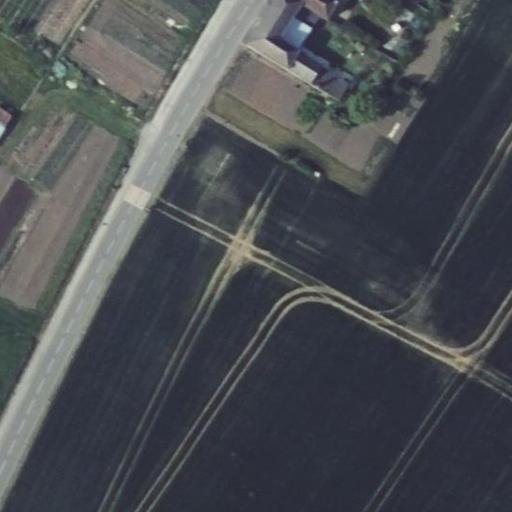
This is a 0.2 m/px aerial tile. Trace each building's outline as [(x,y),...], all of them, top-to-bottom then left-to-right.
[(0,0),(0,30),(49,63),(89,0),(0,0)] [(141,122),(215,0),(113,0),(66,78),(141,122)] [(289,47),(304,24),(294,17),(300,9),(286,0),(275,0),(246,46),(353,112),(354,111),(357,103),(353,100),(354,98),(342,90),(347,83),(289,47)] [(362,0),(287,0),(326,25),(340,0),(359,0),(362,1),(362,0)] [(395,48),(415,15),(402,8),(382,40),(395,48)] [(373,44),(362,37),(357,44),(368,51),(373,44)] [(395,48),(382,40),(379,46),(392,54),(395,48)] [(381,95),(394,72),(372,59),(358,82),(381,95)] [(0,126),(5,129),(11,119),(0,111),(0,126)] [(368,119),(354,111),(353,112),(368,121),(368,119)]
